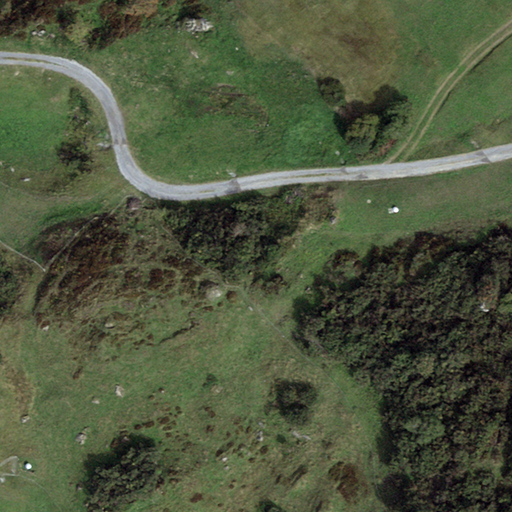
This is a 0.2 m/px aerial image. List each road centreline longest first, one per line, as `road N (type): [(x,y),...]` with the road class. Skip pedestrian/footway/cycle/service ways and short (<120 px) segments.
road 1 (track): [(511,158),(186,197),(159,191),(133,166),(106,91),(71,70),(0,61)]
road 2 (track): [(404,173),(453,90),(511,48)]
